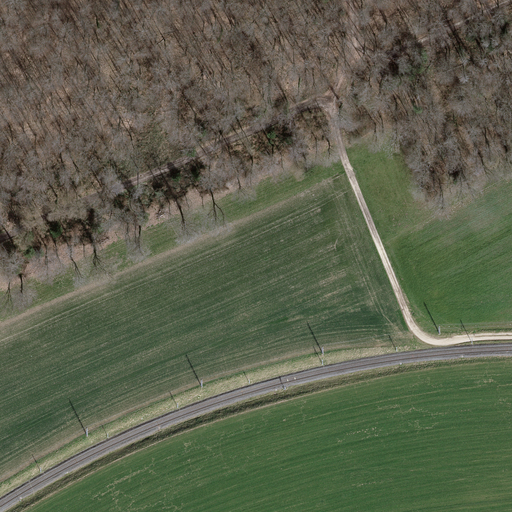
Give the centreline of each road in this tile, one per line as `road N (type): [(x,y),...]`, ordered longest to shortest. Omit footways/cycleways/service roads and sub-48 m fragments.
road 1 (track): [(511,1),(395,52),(350,50),(333,95),(0,235)]
road 2 (track): [(511,335),(436,342),(411,325),(349,170),(333,95)]
